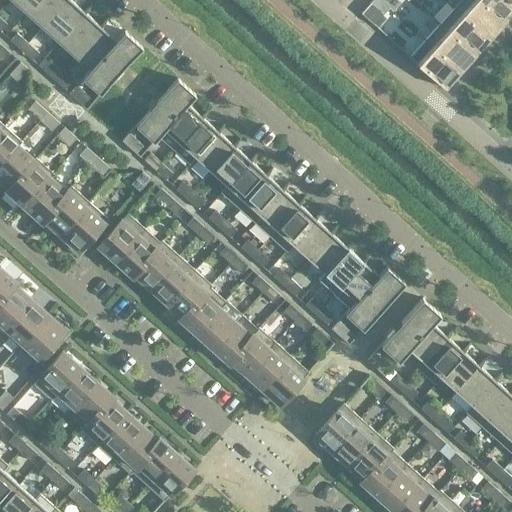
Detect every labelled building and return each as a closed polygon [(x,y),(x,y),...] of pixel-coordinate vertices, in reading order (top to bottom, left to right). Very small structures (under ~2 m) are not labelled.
[(12,0),(26,12),(36,0),(12,0)] [(36,0),(26,12),(42,26),(65,0),(36,0)] [(72,0),(65,0),(42,26),(58,40),(84,11),(72,0)] [(389,7),(381,0),(371,0),(370,3),(383,14),(389,7)] [(503,22),(478,0),(460,0),(454,7),(489,38),(503,22)] [(511,0),(478,0),(503,22),(511,12),(511,0)] [(489,38),(454,7),(439,23),(474,55),(489,38)] [(84,11),(58,40),(74,55),(100,25),(84,11)] [(474,55),(439,23),(425,39),(460,71),(474,55)] [(100,25),(74,55),(89,69),(86,73),(88,75),(126,32),(124,30),(116,39),(100,25)] [(126,32),(88,75),(104,89),(142,47),(126,32)] [(32,59),(39,52),(17,33),(10,40),(32,59)] [(410,56),(445,88),(460,71),(425,39),(410,56)] [(10,52),(0,43),(0,56),(3,59),(10,52)] [(9,74),(17,81),(28,69),(20,61),(9,74)] [(71,81),(49,62),(43,69),(65,88),(71,81)] [(177,78),(135,124),(153,140),(157,135),(187,102),(187,103),(195,94),(177,78)] [(76,84),(69,92),(75,98),(82,90),(76,84)] [(75,98),(80,103),(88,95),(82,90),(75,98)] [(94,100),(88,95),(80,103),(86,108),(93,101),(94,100)] [(47,111),(35,100),(28,108),(40,119),(47,111)] [(187,102),(157,135),(173,149),(179,142),(202,116),(187,103),(187,102)] [(59,122),(47,111),(40,119),(52,130),(59,122)] [(202,116),(179,142),(195,157),(218,131),(202,116)] [(4,125),(0,129),(0,163),(21,140),(4,125)] [(69,145),(76,137),(64,127),(57,135),(69,145)] [(127,132),(121,139),(127,144),(134,136),(128,131),(127,132)] [(218,131),(195,157),(212,171),(234,145),(218,131)] [(127,144),(133,150),(140,142),(134,136),(127,144)] [(21,140),(0,163),(0,179),(8,187),(9,188),(36,157),(34,159),(18,145),(22,141),(21,140)] [(140,142),(133,150),(139,155),(146,147),(140,142)] [(234,145),(212,171),(226,184),(220,191),(222,192),(251,159),(234,145)] [(98,157),(86,146),(79,154),(91,165),(98,157)] [(150,152),(144,159),(155,169),(162,162),(150,152)] [(9,188),(8,187),(6,189),(24,205),(53,173),(36,157),(9,188)] [(110,168),(98,157),(91,165),(103,176),(110,168)] [(251,159),(222,192),(238,207),(267,174),(251,159)] [(172,172),(162,162),(155,169),(166,179),(172,172)] [(150,178),(142,171),(131,183),(139,190),(150,178)] [(53,173),(24,205),(42,221),(43,219),(43,218),(72,186),(71,185),(66,191),(50,177),(54,173),(53,173)] [(254,221),(283,188),(267,174),(238,207),(254,221)] [(183,181),(176,188),(187,198),(194,191),(183,181)] [(43,218),(43,219),(60,234),(89,201),(72,186),(43,218)] [(165,204),(171,197),(161,188),(154,195),(165,204)] [(283,188),(254,221),(270,236),(299,203),(283,188)] [(204,201),(194,191),(187,198),(198,208),(204,201)] [(183,207),(171,197),(165,204),(176,214),(183,207)] [(89,201),(60,234),(65,239),(62,242),(78,256),(92,240),(89,237),(107,217),(89,201)] [(299,203),(270,236),(286,250),(292,243),(315,217),(299,203)] [(215,210),(208,217),(220,227),(226,220),(215,210)] [(99,245),(115,260),(144,228),(128,212),(99,245)] [(197,234),(204,226),(193,216),(186,224),(197,234)] [(315,217),(292,243),(308,258),(331,232),(315,217)] [(236,230),(226,220),(220,227),(230,237),(236,230)] [(215,236),(204,226),(197,234),(208,244),(215,236)] [(144,228),(115,260),(132,275),(162,240),(162,239),(160,242),(144,228)] [(331,232),(308,258),(324,272),(347,246),(331,232)] [(247,239),(241,246),(252,256),(258,249),(247,239)] [(162,240),(132,275),(134,273),(149,287),(178,255),(162,240)] [(230,262),(236,255),(225,246),(219,253),(230,262)] [(347,246),(324,272),(339,286),(333,292),(334,293),(363,260),(347,246)] [(269,259),(258,249),(252,256),(263,266),(269,259)] [(178,255),(149,287),(166,302),(195,269),(178,255)] [(247,265),(236,255),(230,262),(241,272),(247,265)] [(363,260),(334,293),(349,307),(378,274),(363,260)] [(378,274),(349,307),(345,312),(362,328),(404,281),(386,265),(378,274)] [(0,267),(0,297),(13,283),(14,284),(16,282),(0,267)] [(279,268),(273,275),(284,285),(290,278),(279,268)] [(195,269),(166,302),(181,316),(180,318),(211,283),(195,269)] [(262,291),(268,284),(258,275),(251,282),(262,291)] [(301,288),(290,278),(284,285),(295,295),(301,288)] [(13,283),(0,297),(0,329),(1,330),(30,298),(14,284),(13,283)] [(211,283),(180,318),(196,332),(225,300),(210,286),(212,284),(211,283)] [(279,294),(268,284),(262,291),(273,301),(279,294)] [(316,314),(322,307),(311,297),(305,304),(316,314)] [(422,297),(384,340),(402,356),(409,348),(408,347),(431,321),(432,322),(440,313),(422,297)] [(30,298),(1,330),(19,346),(47,313),(30,298)] [(212,347),(241,314),(225,300),(196,332),(212,347)] [(294,320),(301,313),(290,303),(283,311),(294,320)] [(333,317),(322,307),(316,314),(327,324),(333,317)] [(47,313),(19,346),(36,361),(54,341),(58,345),(72,329),(56,314),(53,318),(47,313)] [(305,330),(312,323),(301,313),(294,320),(305,330)] [(228,361),(259,327),(258,326),(256,328),(241,314),(212,347),(228,361)] [(338,319),(331,327),(337,332),(344,324),(338,319)] [(408,347),(409,348),(423,361),(417,367),(418,368),(447,336),(432,322),(431,321),(408,347)] [(350,330),(344,324),(337,332),(341,337),(343,338),(350,330)] [(259,327),(228,361),(229,362),(231,360),(246,374),(275,341),(259,327)] [(317,328),(310,335),(321,345),(328,338),(317,328)] [(350,330),(343,338),(349,343),(356,335),(350,330)] [(447,336),(418,368),(434,382),(463,350),(447,336)] [(275,341),(246,374),(262,388),(291,356),(275,341)] [(34,383),(51,398),(80,366),(63,350),(34,383)] [(463,350),(434,382),(435,383),(441,376),(456,390),(479,365),(463,350)] [(374,351),(367,359),(373,364),(380,357),(374,351)] [(291,356),(262,388),(279,403),(308,371),(291,356)] [(376,367),(379,370),(386,362),(380,357),(373,364),(376,367)] [(386,362),(379,370),(385,375),(392,367),(386,362)] [(479,365),(456,390),(472,404),(466,411),(495,379),(479,365)] [(80,366),(51,398),(51,399),(57,392),(72,405),(66,412),(67,412),(96,380),(80,366)] [(331,385),(343,388),(348,370),(335,367),(331,385)] [(395,372),(389,379),(400,389),(406,382),(395,372)] [(495,379),(466,411),(482,426),(511,394),(495,379)] [(96,380),(67,412),(82,426),(80,428),(81,429),(110,396),(111,397),(113,396),(96,380)] [(375,380),(368,387),(379,397),(386,389),(375,380)] [(417,392),(406,382),(400,389),(411,399),(417,392)] [(13,397),(5,390),(0,395),(0,407),(2,409),(13,397)] [(402,404),(391,394),(384,401),(396,411),(402,404)] [(511,394),(482,426),(499,440),(511,425),(511,394)] [(110,396),(81,429),(97,443),(126,411),(111,397),(110,396)] [(427,401),(421,408),(432,418),(438,411),(427,401)] [(315,435),(332,450),(361,418),(344,403),(315,435)] [(413,414),(402,404),(396,411),(406,421),(413,414)] [(19,411),(13,418),(23,428),(30,421),(19,411)] [(126,411),(97,443),(98,444),(104,437),(119,450),(112,457),(113,457),(142,425),(126,411)] [(449,420),(438,411),(432,418),(443,428),(449,420)] [(361,418),(332,450),(348,465),(377,433),(361,418)] [(41,431),(30,421),(23,428),(34,438),(41,431)] [(428,440),(434,433),(423,423),(417,430),(428,440)] [(142,425),(113,457),(129,472),(158,439),(157,438),(142,425)] [(511,425),(499,440),(511,452),(511,425)] [(459,430),(453,437),(464,446),(470,439),(459,430)] [(26,443),(14,433),(8,440),(19,450),(26,443)] [(377,433),(348,465),(363,478),(364,479),(393,447),(377,433)] [(445,442),(434,433),(428,440),(438,450),(445,442)] [(158,439),(129,472),(130,473),(132,471),(147,484),(176,452),(159,437),(157,438),(158,439)] [(481,449),(470,439),(464,446),(475,456),(481,449)] [(51,440),(45,447),(56,457),(62,450),(51,440)] [(30,460),(36,453),(26,443),(19,450),(30,460)] [(364,479),(363,478),(361,480),(378,496),(407,463),(391,449),(393,447),(364,479)] [(73,460),(62,450),(56,457),(67,467),(73,460)] [(176,452),(147,484),(164,500),(193,467),(176,452)] [(467,462),(455,452),(449,459),(460,469),(467,462)] [(496,476),(503,469),(492,459),(485,466),(496,476)] [(58,472),(47,462),(41,469),(51,479),(58,472)] [(477,471),(467,462),(460,469),(471,479),(477,471)] [(407,463),(378,496),(394,510),(423,478),(407,463)] [(7,464),(0,471),(0,504),(19,483),(3,469),(8,464),(7,464)] [(83,469),(77,476),(88,486),(94,479),(83,469)] [(511,480),(511,476),(503,469),(496,476),(507,485),(511,480)] [(69,482),(58,472),(51,479),(62,489),(69,482)] [(423,478),(394,510),(396,511),(421,511),(441,490),(440,489),(438,491),(423,478)] [(105,489),(94,479),(88,486),(99,496),(105,489)] [(492,498),(499,491),(488,481),(481,488),(492,498)] [(19,483),(0,504),(0,511),(22,511),(39,493),(39,492),(34,497),(19,483)] [(441,490),(421,511),(450,511),(457,505),(441,490)] [(90,501),(79,491),(73,498),(83,508),(90,501)] [(503,508),(510,501),(499,491),(492,498),(503,508)] [(39,493),(22,511),(51,511),(55,507),(39,493)] [(119,494),(109,505),(116,511),(128,511),(133,507),(119,494)] [(99,511),(101,511),(90,501),(83,508),(87,511),(99,511)]
